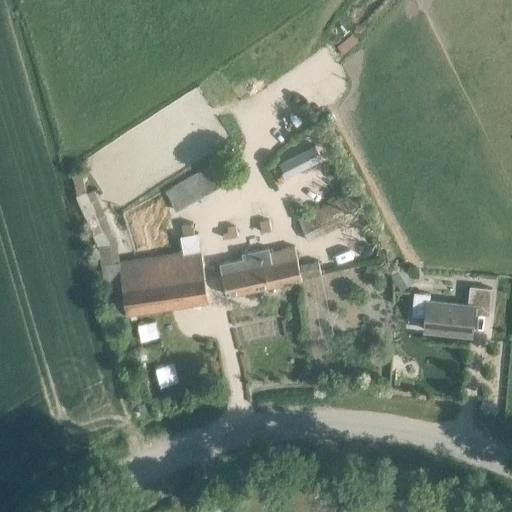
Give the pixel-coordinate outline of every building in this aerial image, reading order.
[(288,180),(323,163),(313,143),(278,159),(288,180)] [(177,208),(224,181),(213,162),(166,188),(177,208)] [(309,239),(362,213),(351,190),(298,216),(309,239)] [(116,313),(208,299),(197,231),(195,231),(193,221),(182,223),(184,233),(181,233),(184,250),(102,263),(108,302),(114,301),(116,313)] [(227,295),(321,271),(318,258),(300,263),(295,245),(271,251),(270,247),(244,253),(245,256),(219,263),(227,295)] [(406,264),(392,275),(402,289),(416,279),(406,264)] [(490,313),(493,286),(470,283),(468,302),(428,298),(425,328),(472,332),(474,311),(490,313)]
